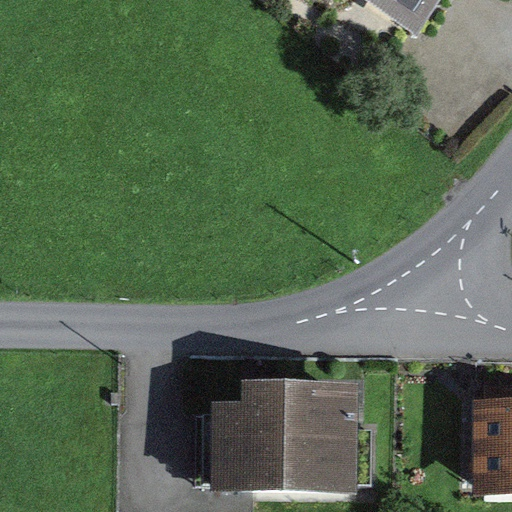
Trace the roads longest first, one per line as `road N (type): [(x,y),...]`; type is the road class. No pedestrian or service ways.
road 1 (tertiary): [(399,303),(253,318),(0,319)]
road 2 (tertiary): [(511,177),(399,303)]
